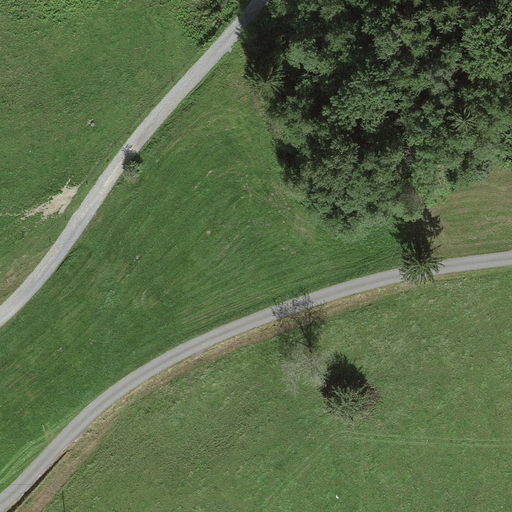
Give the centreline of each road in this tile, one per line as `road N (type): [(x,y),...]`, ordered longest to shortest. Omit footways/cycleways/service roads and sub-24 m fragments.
road 1 (track): [(511,257),(385,276),(197,344),(100,403),(0,501)]
road 2 (track): [(0,317),(154,117),(260,0)]
